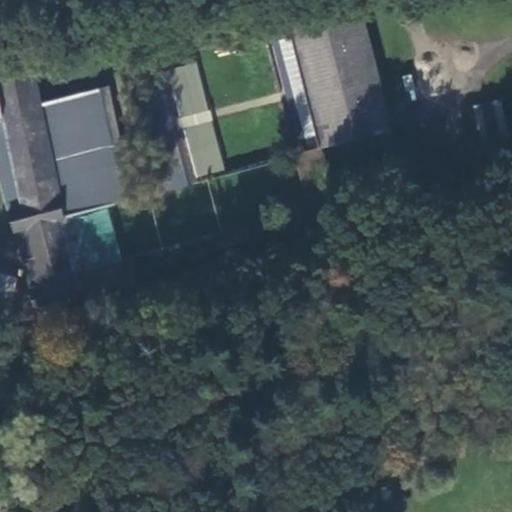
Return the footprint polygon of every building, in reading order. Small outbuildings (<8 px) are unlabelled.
[(289,24),(320,148),(392,130),(360,6),(289,24)] [(29,48),(0,52),(0,174),(15,229),(25,226),(41,284),(30,286),(36,309),(83,297),(78,275),(66,216),(134,199),(108,84),(41,102),(29,48)] [(199,63),(169,67),(176,119),(206,115),(199,63)] [(134,75),(163,189),(189,183),(160,69),(134,75)] [(480,123),(487,155),(511,149),(504,117),(480,123)] [(334,205),(320,148),(295,154),(310,211),(334,205)] [(89,217),(102,262),(120,257),(108,212),(89,217)] [(261,222),(127,261),(132,274),(265,236),(261,222)] [(25,226),(15,229),(30,286),(41,284),(25,226)] [(127,261),(78,275),(83,297),(133,283),(132,274),(127,261)]
